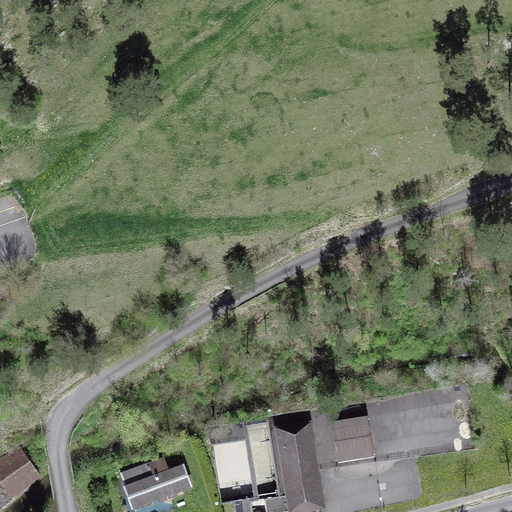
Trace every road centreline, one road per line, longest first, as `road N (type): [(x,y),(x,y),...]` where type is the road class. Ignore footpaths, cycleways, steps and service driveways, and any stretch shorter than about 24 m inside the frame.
road 1 (residential): [(67,511),(56,425),(84,391),(312,253),(511,178)]
road 2 (track): [(4,235),(136,109),(268,0)]
